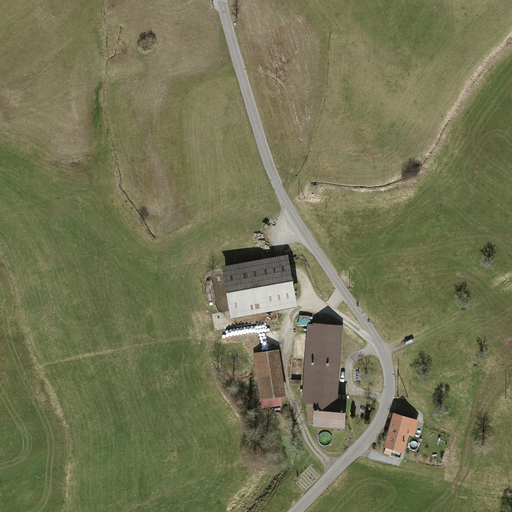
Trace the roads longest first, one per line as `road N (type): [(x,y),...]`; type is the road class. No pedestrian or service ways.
road 1 (unclassified): [(220,0),(267,163),(388,369),(380,421),(296,511)]
road 2 (track): [(384,354),(511,279)]
